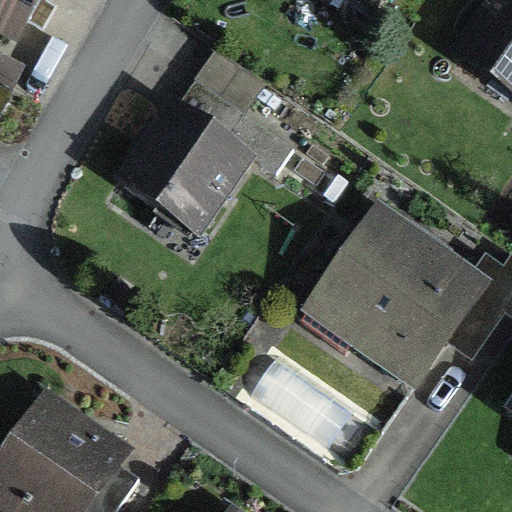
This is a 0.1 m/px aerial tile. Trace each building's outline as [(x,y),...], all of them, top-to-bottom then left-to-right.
[(0,0),(0,27),(13,35),(33,0),(0,0)] [(324,0),(340,11),(347,0),(365,0),(378,9),(383,0),(324,0)] [(511,0),(499,0),(465,50),(511,82),(511,0)] [(216,55),(195,84),(123,187),(160,213),(166,205),(199,228),(248,158),(276,177),(293,153),(243,118),(264,88),(216,55)] [(416,387),(484,290),(508,307),(511,301),(511,281),(486,264),(474,281),(378,214),(301,326),(345,356),(354,344),(416,387)] [(42,415),(0,474),(0,485),(24,502),(17,511),(16,511),(117,511),(139,482),(115,465),(120,458),(75,426),(69,436),(43,418),(44,417),(42,415)]
